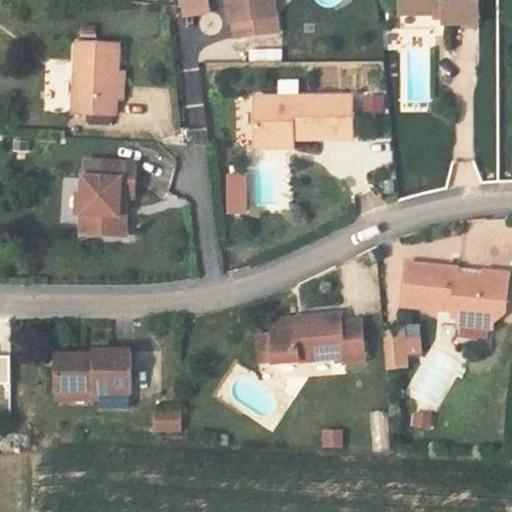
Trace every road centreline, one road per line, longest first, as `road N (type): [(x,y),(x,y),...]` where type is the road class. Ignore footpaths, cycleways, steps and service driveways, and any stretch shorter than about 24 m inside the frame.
road 1 (residential): [(0,308),(140,313),(232,299),(390,228),(511,205)]
road 2 (unknown): [(232,299),(207,232),(181,33)]
